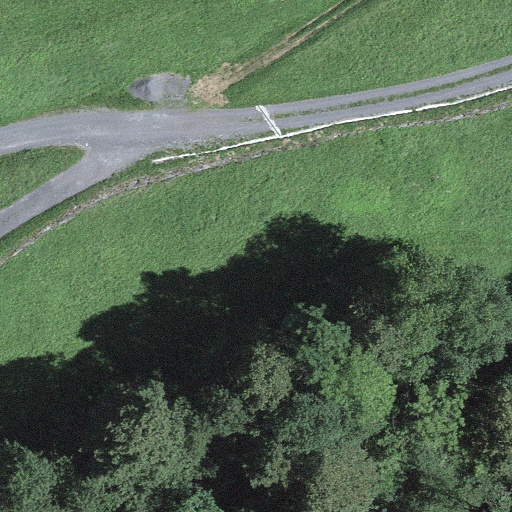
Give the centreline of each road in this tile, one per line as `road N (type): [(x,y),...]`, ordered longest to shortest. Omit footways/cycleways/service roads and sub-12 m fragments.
road 1 (track): [(0,140),(104,124),(313,111),(441,87),(511,63)]
road 2 (track): [(0,224),(358,0)]
